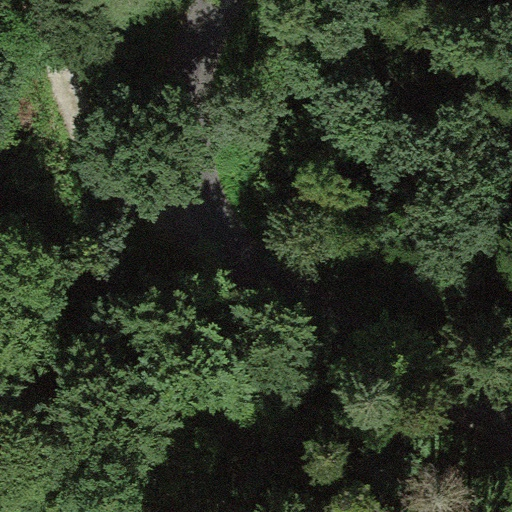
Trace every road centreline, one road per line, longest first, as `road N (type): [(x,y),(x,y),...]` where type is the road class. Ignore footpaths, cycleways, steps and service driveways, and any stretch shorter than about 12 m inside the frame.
road 1 (unclassified): [(192,0),(177,121),(229,225),(337,296),(511,390)]
road 2 (track): [(229,225),(52,101),(40,0)]
